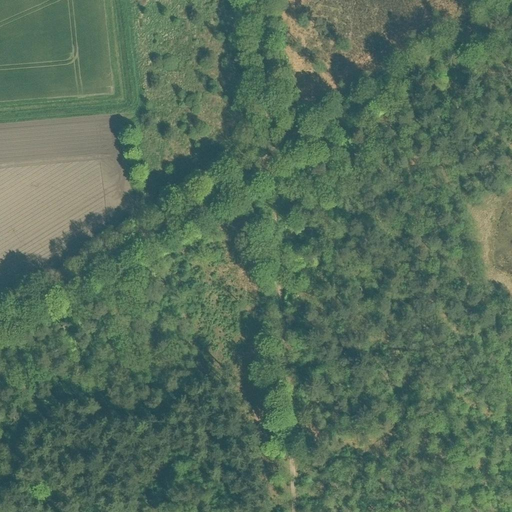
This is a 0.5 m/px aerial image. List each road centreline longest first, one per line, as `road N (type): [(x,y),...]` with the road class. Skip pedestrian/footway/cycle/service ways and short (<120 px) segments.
road 1 (track): [(295,511),(272,161)]
road 2 (track): [(0,327),(272,161)]
road 3 (track): [(272,161),(511,9)]
road 4 (track): [(272,161),(260,0)]
